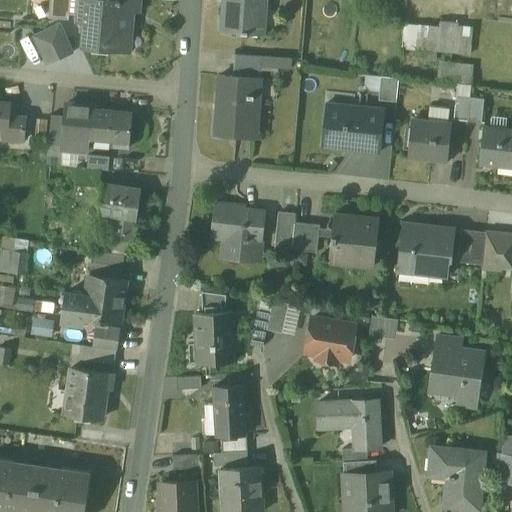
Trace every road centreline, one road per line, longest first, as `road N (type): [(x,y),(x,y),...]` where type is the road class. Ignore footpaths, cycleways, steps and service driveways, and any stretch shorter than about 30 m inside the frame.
road 1 (residential): [(184,167),(134,511)]
road 2 (residential): [(184,167),(511,208)]
road 3 (residential): [(189,89),(0,73)]
